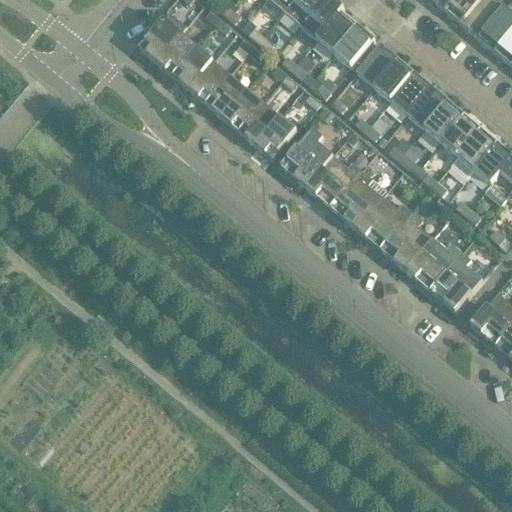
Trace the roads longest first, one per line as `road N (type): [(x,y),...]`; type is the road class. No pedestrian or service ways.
road 1 (tertiary): [(511,438),(172,156)]
road 2 (residential): [(361,0),(511,127)]
road 3 (tertiary): [(172,156),(151,118),(78,52)]
road 4 (tertiary): [(52,84),(172,156)]
